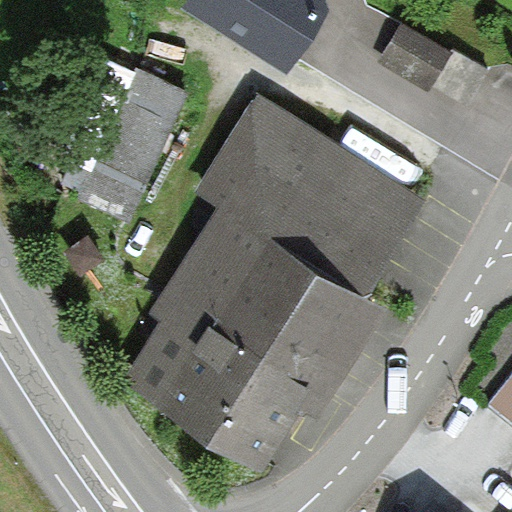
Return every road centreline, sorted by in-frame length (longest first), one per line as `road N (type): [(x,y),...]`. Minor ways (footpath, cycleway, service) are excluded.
road 1 (residential): [(301,511),(359,460),(503,231)]
road 2 (primary): [(117,511),(29,388),(0,330)]
